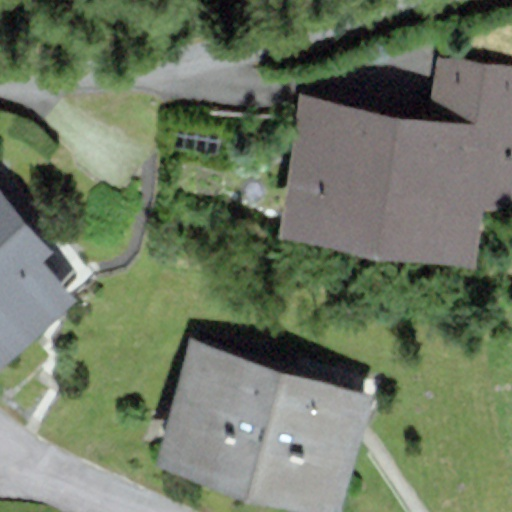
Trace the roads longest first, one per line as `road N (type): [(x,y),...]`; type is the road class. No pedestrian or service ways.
road 1 (residential): [(0,71),(140,64),(309,34),(410,0)]
road 2 (residential): [(145,511),(0,424)]
